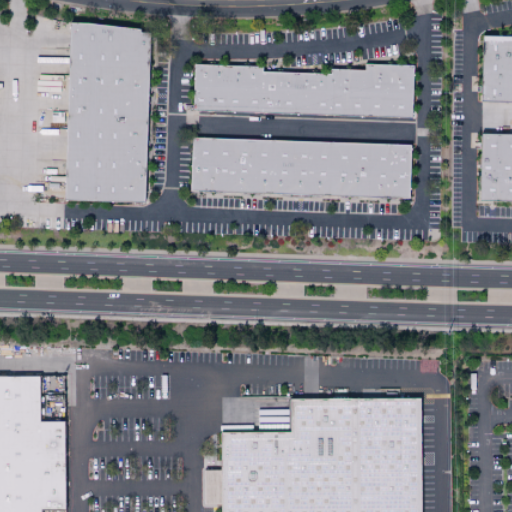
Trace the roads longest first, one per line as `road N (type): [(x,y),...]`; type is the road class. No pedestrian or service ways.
road 1 (primary): [(511,278),(0,263)]
road 2 (primary): [(0,300),(511,313)]
road 3 (tertiary): [(146,0),(316,0)]
